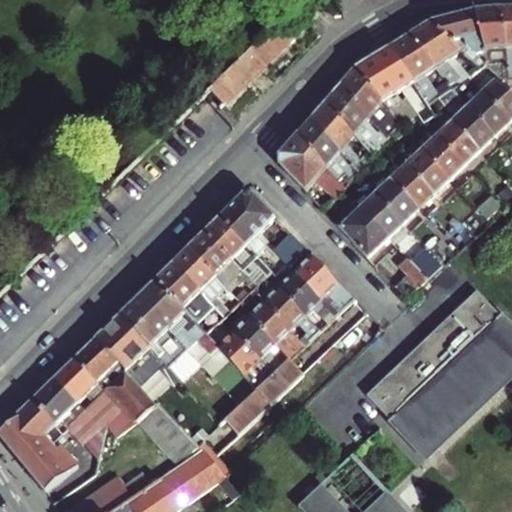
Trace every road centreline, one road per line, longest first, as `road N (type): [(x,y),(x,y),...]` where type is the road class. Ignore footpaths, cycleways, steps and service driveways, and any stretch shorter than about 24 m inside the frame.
road 1 (tertiary): [(0,398),(242,154)]
road 2 (tertiary): [(242,154),(351,45),(436,0)]
road 3 (unclassified): [(242,154),(396,316)]
